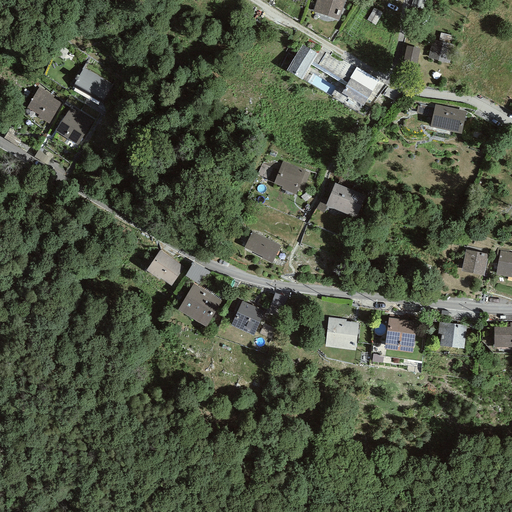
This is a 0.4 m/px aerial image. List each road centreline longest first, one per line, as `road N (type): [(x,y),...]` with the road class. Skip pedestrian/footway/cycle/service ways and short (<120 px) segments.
road 1 (residential): [(511,122),(470,101),(392,81),(256,0)]
road 2 (unclassified): [(0,142),(185,252),(243,276)]
road 3 (residential): [(243,276),(511,309)]
